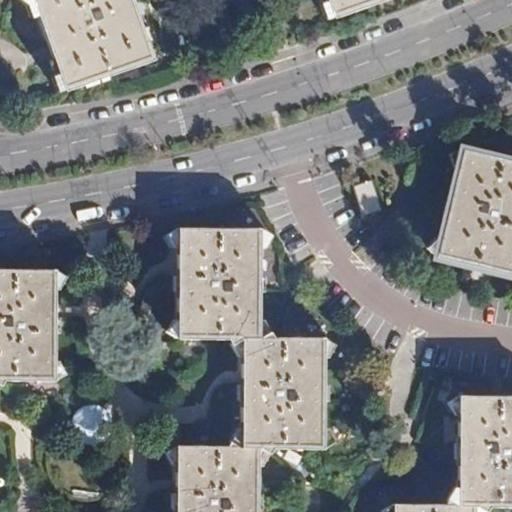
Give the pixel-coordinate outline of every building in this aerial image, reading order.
[(33,0),(66,91),(154,60),(133,0),(33,0)] [(326,0),(334,21),(391,0),(326,0)] [(511,161),(464,150),(437,258),(511,276),(511,161)] [(373,180),(355,186),(365,217),(383,211),(373,180)] [(326,337),(262,336),(263,228),(180,227),(180,267),(179,338),(245,340),(245,376),(244,445),(178,444),(178,482),(177,511),(260,511),(261,446),(325,447),(326,337)] [(0,379),(56,379),(57,308),(57,269),(0,268),(0,379)] [(478,511),(478,508),(511,507),(511,395),(462,395),(460,503),(395,503),(395,511),(478,511)]
